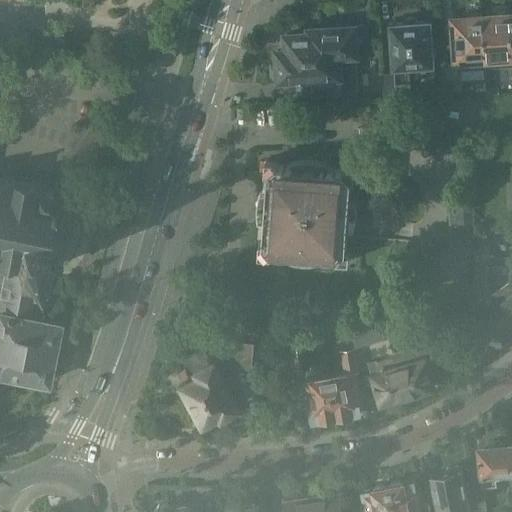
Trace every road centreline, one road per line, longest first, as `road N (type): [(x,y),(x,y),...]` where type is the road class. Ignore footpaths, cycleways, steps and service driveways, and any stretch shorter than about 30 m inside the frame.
road 1 (tertiary): [(70,473),(105,392),(227,0)]
road 2 (residential): [(95,494),(146,461),(330,456),(395,441),(436,427),(511,380)]
